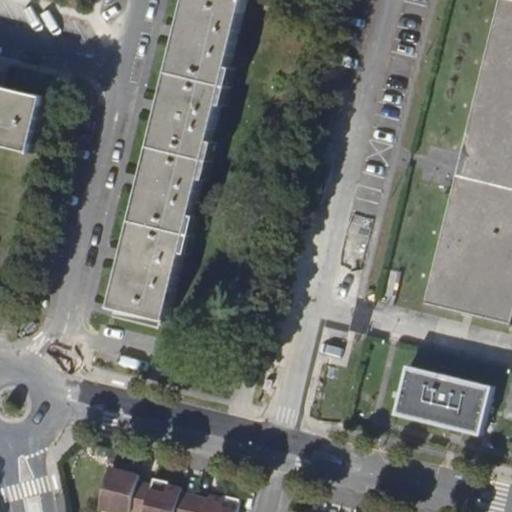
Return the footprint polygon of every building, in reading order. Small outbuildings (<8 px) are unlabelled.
[(129,257),(117,307),(171,320),(249,0),(191,0),(184,35),(165,109),(147,181),(129,257)] [(511,0),(502,0),(428,302),(511,322),(511,0)] [(0,142),(37,152),(50,96),(2,85),(0,84),(0,142)] [(412,366),(400,413),(485,434),(497,387),(412,366)] [(114,467),(104,508),(118,511),(133,511),(134,511),(240,511),(243,499),(233,497),(233,501),(227,500),(213,496),(212,501),(184,493),(185,489),(172,486),(166,485),(167,480),(157,478),(155,485),(141,481),(143,475),(114,467)]
